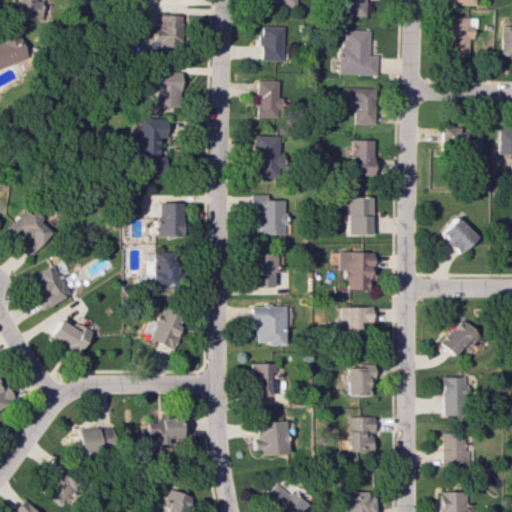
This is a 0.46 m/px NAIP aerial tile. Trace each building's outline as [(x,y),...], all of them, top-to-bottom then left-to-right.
[(13,0),(13,19),(40,19),(40,0),(13,0)] [(363,16),(363,0),(337,0),(337,15),(363,16)] [(179,14),(157,14),(156,27),(152,27),(151,50),(178,51),(179,14)] [(465,56),(466,37),(473,37),(473,17),(445,16),(444,56),(465,56)] [(279,26),(257,25),(256,60),(279,60),(279,26)] [(498,55),(511,55),(511,27),(499,27),(498,55)] [(374,74),(374,55),(366,54),(367,30),(339,29),(337,73),(374,74)] [(0,40),(0,65),(25,55),(14,31),(0,36),(0,39),(0,40)] [(177,71),(154,71),(153,107),(177,107),(177,71)] [(253,116),(274,117),(275,80),(254,79),(253,116)] [(350,124),(372,124),(372,87),(339,87),(339,97),(346,97),(346,107),(351,108),(350,124)] [(135,174),(162,175),(163,139),(163,117),(136,117),(135,174)] [(478,131),(457,131),(457,125),(440,124),(439,146),(462,147),(462,156),(478,156),(478,131)] [(511,128),(495,128),(495,153),(511,153),(511,128)] [(251,176),(275,177),(276,135),(252,135),(251,176)] [(370,139),(348,139),(348,174),(375,174),(374,157),(371,158),(370,139)] [(345,234),(371,233),(371,196),(346,196),(346,203),(340,203),(340,213),(345,213),(345,234)] [(181,202),(155,201),(154,235),(180,236),(181,202)] [(28,255),(49,232),(37,221),(37,220),(23,207),(5,226),(20,239),(16,244),(28,255)] [(457,253),(474,237),(455,216),(438,232),(457,253)] [(511,225),(499,226),(499,248),(511,248),(511,252),(511,225)] [(174,293),(175,251),(150,251),(149,292),(174,293)] [(346,288),(369,289),(370,251),(336,251),(336,270),(342,270),(341,279),(346,279),(346,288)] [(273,253),(248,252),(248,286),(272,287),(273,253)] [(42,307),(67,294),(51,263),(26,276),(42,307)] [(282,343),(283,305),(248,305),(248,321),(252,321),(252,343),(282,343)] [(370,306),(338,306),(338,319),(333,319),(333,332),(343,332),(344,340),(358,339),(358,321),(370,321),(370,306)] [(146,318),(139,334),(168,347),(181,316),(159,307),(153,321),(146,318)] [(435,340),(450,357),(475,335),(461,318),(435,340)] [(87,329),(72,322),(70,326),(55,319),(46,339),(77,352),(87,329)] [(271,363),(248,363),(248,395),(266,396),(266,381),(271,381),(271,363)] [(345,367),(345,394),(369,394),(369,379),(372,379),(373,364),(356,364),(356,367),(345,367)] [(439,376),(438,415),(460,415),(461,376),(439,376)] [(0,404),(11,397),(4,386),(0,388),(0,404)] [(346,451),(370,451),(370,431),(372,431),(372,416),(345,416),(346,451)] [(177,438),(177,417),(153,417),(153,421),(143,422),(143,434),(152,434),(152,444),(165,444),(165,438),(177,438)] [(252,455),(283,454),(282,420),(251,421),(252,455)] [(74,429),(75,453),(105,451),(104,428),(74,429)] [(438,431),(438,447),(438,466),(467,466),(467,431),(438,431)] [(36,492),(51,502),(71,474),(50,459),(44,468),(50,472),(36,492)] [(294,511),(302,503),(286,490),(284,493),(271,482),(259,498),(276,511),(294,511)] [(181,511),(187,496),(165,488),(161,498),(166,499),(161,511),(181,511)] [(460,511),(460,491),(436,491),(436,511),(460,511)] [(336,511),(372,511),(372,492),(353,492),(353,494),(336,495),(336,511)] [(13,510),(11,511),(32,511),(20,498),(10,507),(13,510)]
